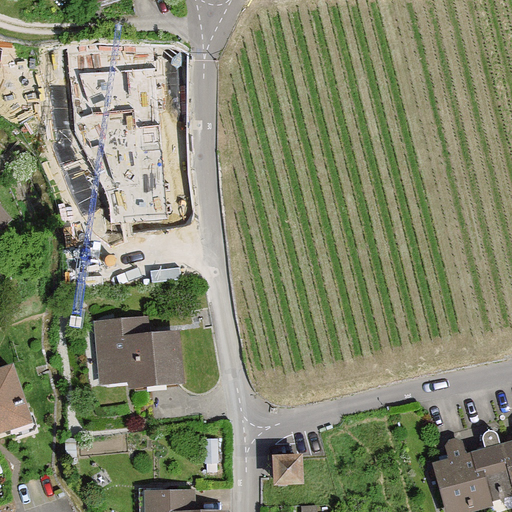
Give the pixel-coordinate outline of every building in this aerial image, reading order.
[(92,0),(96,12),(135,0),(92,0)] [(116,133),(167,131),(165,75),(113,77),(116,133)] [(0,230),(8,223),(0,214),(0,230)] [(96,324),(99,389),(185,385),(183,335),(147,336),(147,322),(96,324)] [(0,437),(35,425),(16,370),(0,375),(0,437)] [(488,503),(511,495),(511,442),(497,447),(492,432),(477,437),(482,452),(464,457),(459,442),(440,447),(445,463),(428,468),(441,511),(477,511),(490,509),(488,503)] [(272,489),(300,488),(299,459),(271,460),(272,489)] [(193,511),(193,493),(137,494),(136,511),(193,511)]
